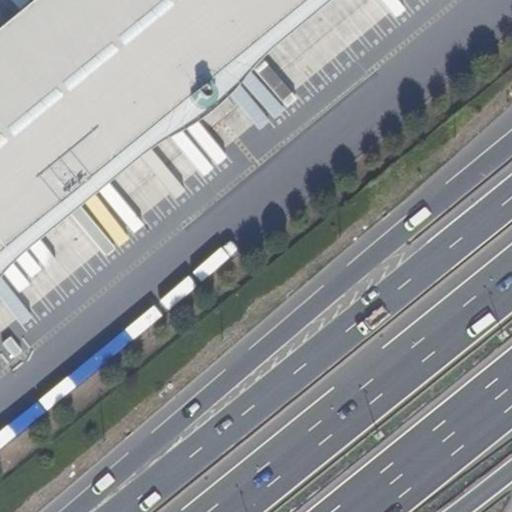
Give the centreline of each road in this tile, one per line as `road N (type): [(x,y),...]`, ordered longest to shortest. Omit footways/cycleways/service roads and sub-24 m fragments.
road 1 (motorway): [(511,143),(72,511)]
road 2 (motorway): [(511,201),(122,511)]
road 3 (motorway): [(511,283),(228,511)]
road 4 (motorway): [(352,511),(511,381)]
